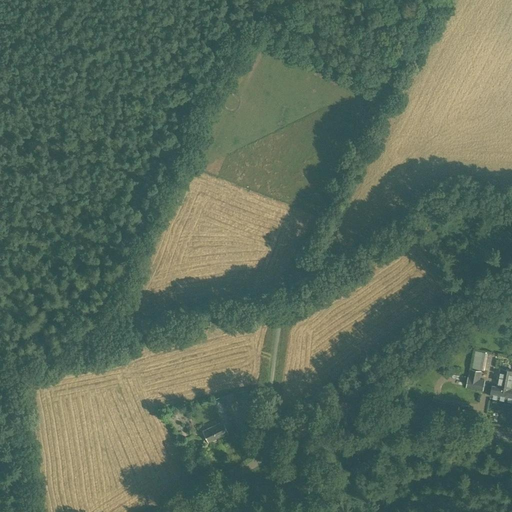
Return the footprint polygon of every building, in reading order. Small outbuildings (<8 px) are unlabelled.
[(120,305),(124,315),(136,309),(131,300),(120,305)] [(511,387),(511,370),(500,368),(497,387),(492,386),(490,396),(511,400),(511,389),(511,390),(511,387)] [(481,373),(470,371),(469,376),(467,387),(482,390),(485,379),(480,379),(481,373)] [(232,394),(221,397),(228,412),(238,407),(232,394)] [(227,432),(222,421),(202,431),(208,442),(227,432)]
